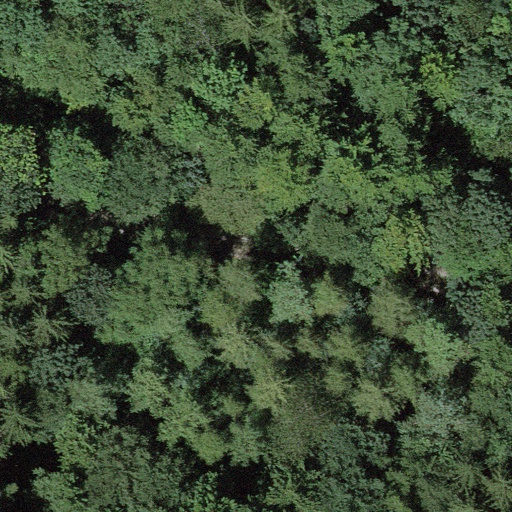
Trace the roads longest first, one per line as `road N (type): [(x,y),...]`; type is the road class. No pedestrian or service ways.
road 1 (track): [(511,282),(0,82)]
road 2 (track): [(511,288),(0,197)]
